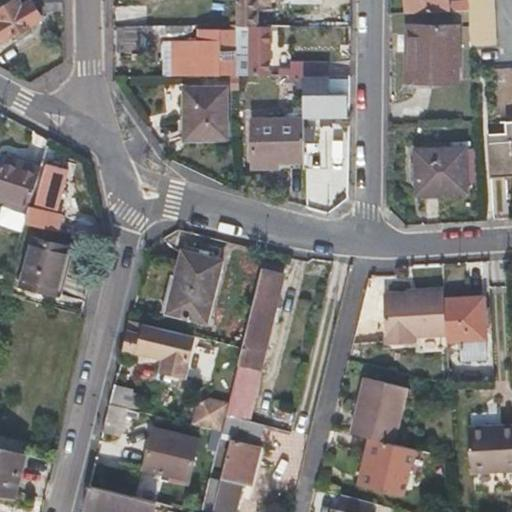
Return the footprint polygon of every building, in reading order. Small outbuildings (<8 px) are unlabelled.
[(0,0),(0,44),(23,31),(26,36),(34,31),(31,26),(46,17),(42,11),(35,0),(0,0)] [(60,11),(59,0),(35,0),(42,11),(60,11)] [(236,0),(236,26),(252,26),(256,26),(255,0),(236,0)] [(405,0),(406,15),(447,13),(446,0),(405,0)] [(467,0),(468,11),(471,47),(497,46),(493,0),(467,0)] [(252,26),(236,26),(237,45),(244,45),(244,56),(237,56),(237,61),(236,75),(238,75),(268,76),(268,30),(252,29),(252,26)] [(454,28),(410,27),(410,80),(454,80),(454,28)] [(173,76),(198,75),(236,75),(237,61),(219,61),(219,47),(226,47),(226,32),(199,32),(199,41),(174,41),(173,76)] [(279,69),(279,76),(305,76),(332,76),(332,63),(291,63),(291,69),(279,69)] [(305,78),(305,115),(348,114),(347,94),(331,94),(330,78),(305,78)] [(225,88),(187,88),(188,138),(226,138),(225,88)] [(270,160),(306,160),(305,120),(252,121),(253,166),(270,166),(270,160)] [(511,133),(489,134),(491,176),(511,175),(511,133)] [(464,149),(416,152),(418,193),(466,191),(464,149)] [(30,206),(41,169),(5,158),(0,174),(0,199),(6,202),(1,220),(2,223),(22,229),(25,222),(30,206)] [(25,222),(57,230),(61,215),(55,214),(68,170),(48,164),(35,208),(30,206),(25,222)] [(34,239),(22,285),(55,294),(66,248),(34,239)] [(184,251),(169,312),(206,322),(221,261),(184,251)] [(286,277),(261,271),(241,348),(234,377),(228,401),(225,413),(247,419),(250,420),(286,277)] [(444,299),(444,293),(384,296),(387,351),(406,350),(407,344),(446,342),(444,299)] [(444,299),(446,342),(487,340),(485,297),(444,299)] [(196,336),(132,319),(125,347),(166,358),(163,370),(186,376),(196,336)] [(361,378),(349,434),(367,438),(391,444),(403,388),(361,378)] [(111,403),(128,407),(133,390),(116,385),(111,403)] [(111,403),(104,431),(120,435),(128,407),(111,403)] [(221,432),(220,435),(232,438),(232,439),(258,446),(262,423),(250,420),(247,419),(225,413),(221,432)] [(511,468),(511,424),(469,427),(472,470),(511,468)] [(155,428),(145,468),(188,478),(197,438),(155,428)] [(232,438),(220,435),(213,464),(225,467),(232,439),(232,438)] [(391,444),(367,438),(356,485),(399,495),(410,448),(391,444)] [(215,511),(214,511),(233,511),(241,483),(250,485),(259,446),(258,446),(232,439),(225,467),(222,480),(215,511)] [(0,448),(0,489),(17,494),(27,455),(0,448)] [(222,480),(210,477),(203,508),(215,511),(222,480)] [(89,484),(84,506),(107,511),(175,511),(177,507),(89,484)] [(369,511),(371,502),(340,494),(336,509),(331,508),(330,511),(369,511)]
